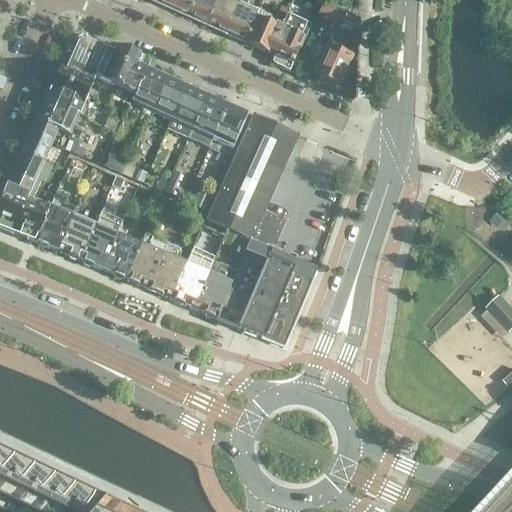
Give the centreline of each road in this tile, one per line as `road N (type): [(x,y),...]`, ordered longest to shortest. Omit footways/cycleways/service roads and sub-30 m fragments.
road 1 (residential): [(395,152),(70,0)]
road 2 (secondary): [(283,395),(170,363),(0,291)]
road 3 (secondary): [(0,323),(241,451)]
road 4 (secondary): [(511,502),(348,439)]
road 5 (secondary): [(395,152),(405,0)]
road 6 (secondary): [(333,410),(356,324),(358,268)]
road 7 (secondary): [(358,268),(296,393)]
road 8 (residential): [(0,115),(51,0)]
road 9 (secondary): [(395,152),(358,268)]
